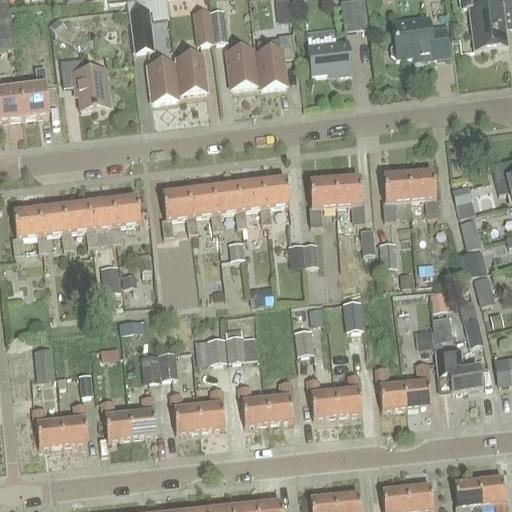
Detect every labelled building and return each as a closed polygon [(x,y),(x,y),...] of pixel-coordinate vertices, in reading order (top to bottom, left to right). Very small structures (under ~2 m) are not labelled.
[(84,0),(70,0),(72,9),(86,7),(84,0)] [(467,13),(473,57),(506,53),(502,15),(511,14),(511,0),(499,0),(501,7),(477,10),(476,0),(472,0),(458,2),(459,14),(467,13)] [(289,3),(274,5),(275,18),(290,16),(289,3)] [(362,4),(338,7),(341,37),(365,34),(362,4)] [(0,21),(9,21),(8,10),(0,10),(0,21)] [(208,17),(212,50),(225,48),(221,16),(208,17)] [(208,17),(191,19),(195,52),(212,50),(208,17)] [(134,61),(154,59),(149,19),(129,22),(134,61)] [(0,32),(10,32),(10,27),(9,21),(0,21),(0,32)] [(430,62),(431,65),(447,63),(444,34),(429,36),(427,24),(391,29),(395,66),(430,62)] [(64,33),(57,25),(49,32),(56,40),(64,33)] [(0,43),(11,42),(10,33),(10,32),(0,32),(0,43)] [(282,66),(294,64),(291,40),(278,42),(279,56),(253,59),(258,92),(259,92),(260,96),(286,93),(282,66)] [(0,54),(13,53),(11,42),(0,43),(0,54)] [(336,79),(337,83),(351,81),(346,47),(306,52),(310,83),(336,79)] [(258,92),(253,59),(252,59),(251,55),(225,59),(229,96),(258,92)] [(174,69),(178,102),(206,99),(201,61),(174,64),(175,68),(174,69)] [(62,94),(75,93),(78,118),(109,114),(104,75),(83,78),(82,65),(59,68),(62,94)] [(176,102),(178,102),(174,69),(146,72),(150,110),(177,106),(176,102)] [(36,92),(18,94),(22,125),(48,122),(44,92),(46,92),(44,73),(33,75),(36,92)] [(0,127),(22,125),(18,94),(0,96),(0,127)] [(511,206),(511,165),(490,171),(498,200),(509,197),(511,206)] [(432,179),(407,181),(409,207),(424,206),(425,225),(437,224),(435,204),(434,204),(432,179)] [(407,181),(381,183),(383,208),(382,208),(383,227),(395,227),(394,208),(409,207),(407,181)] [(358,185),(333,187),(335,213),(351,212),(352,230),(363,229),(361,210),(360,210),(358,185)] [(262,215),(258,215),(260,232),(270,231),(268,214),(288,211),(285,186),(259,189),(262,215)] [(310,214),(307,214),(309,233),(321,232),(320,214),(335,213),(333,187),(308,189),(310,214)] [(238,218),(234,218),(236,235),(245,234),(243,217),(258,215),(262,215),(259,189),(234,192),(238,218)] [(213,221),(209,221),(211,238),(221,237),(219,220),(234,218),(238,218),(234,192),(210,195),(213,221)] [(188,224),(185,224),(187,241),(196,240),(194,223),(209,221),(213,221),(210,195),(185,198),(188,224)] [(466,195),(452,198),(455,212),(469,208),(466,195)] [(164,226),(160,227),(162,244),(172,243),(170,226),(185,224),(188,224),(185,198),(161,201),(164,226)] [(113,233),(109,234),(111,251),(121,250),(119,232),(139,230),(136,204),(110,207),(113,233)] [(88,236),(84,237),(86,254),(97,253),(95,235),(109,234),(113,233),(110,207),(85,210),(88,236)] [(64,239),(60,240),(62,257),(72,256),(70,238),(84,237),(88,236),(85,210),(61,213),(64,239)] [(39,242),(35,243),(37,260),(48,259),(46,241),(60,240),(64,239),(61,213),(36,216),(39,242)] [(14,245),(11,245),(13,263),(23,262),(21,245),(35,243),(39,242),(36,216),(11,219),(14,245)] [(473,227),(459,230),(462,243),(476,240),(473,227)] [(371,236),(359,237),(361,261),(373,260),(371,236)] [(462,243),(465,257),(479,254),(476,240),(462,243)] [(242,249),(228,250),(230,267),(244,265),(242,249)] [(391,250),(377,251),(379,276),(393,275),(391,250)] [(319,274),(317,251),(305,252),(307,275),(319,274)] [(304,275),(303,252),(292,253),(293,276),(304,275)] [(482,256),(461,261),(466,284),(488,279),(482,256)] [(150,265),(139,266),(140,276),(151,275),(150,265)] [(400,294),(412,293),(411,279),(399,280),(400,294)] [(135,281),(121,283),(123,295),(137,293),(135,281)] [(120,312),(117,282),(101,283),(103,301),(109,301),(109,304),(107,304),(108,313),(120,312)] [(477,300),(489,297),(486,284),(474,287),(477,300)] [(247,296),(248,312),(271,310),(270,294),(269,294),(247,296)] [(223,297),(212,298),(213,307),(224,306),(223,297)] [(443,297),(430,300),(433,318),(446,316),(443,297)] [(492,309),(491,303),(489,297),(477,300),(480,312),(492,309)] [(469,307),(458,310),(461,320),(462,328),(474,325),(476,324),(472,307),(469,307)] [(321,314),(308,316),(310,333),(323,331),(321,314)] [(500,318),(488,321),(492,334),(503,332),(500,318)] [(474,325),(462,328),(469,354),(480,351),(483,351),(476,324),(474,325)] [(225,345),(223,345),(226,369),(243,367),(241,345),(240,335),(224,337),(225,345)] [(310,336),(293,338),(296,362),(313,360),(310,336)] [(433,354),(432,351),(430,336),(414,339),(416,356),(433,354)] [(221,346),(204,347),(206,371),(223,369),(221,346)] [(432,351),(433,354),(436,384),(448,382),(451,399),(480,396),(477,373),(456,376),(454,356),(442,357),(441,357),(440,350),(432,351)] [(117,354),(100,356),(101,367),(119,365),(117,354)] [(49,356),(32,358),(36,390),(53,388),(49,356)] [(156,363),(156,364),(159,387),(176,385),(174,361),(156,363)] [(142,391),(158,389),(155,363),(139,365),(142,391)] [(497,392),(510,390),(506,365),(492,368),(497,392)] [(402,391),(404,415),(429,412),(427,388),(428,388),(426,369),(415,370),(417,389),(402,391)] [(404,415),(402,391),(387,392),(385,374),(374,375),(376,395),(378,395),(380,417),(404,415)] [(348,397),(333,398),(335,422),(361,419),(358,396),(359,396),(358,381),(346,382),(348,397)] [(88,382),(77,383),(79,404),(90,403),(88,382)] [(65,384),(56,385),(57,393),(66,392),(65,384)] [(317,385),(306,386),(308,401),(309,401),(312,424),(335,422),(333,398),(318,400),(317,385)] [(279,404),(264,406),(267,429),(292,427),(289,404),(291,404),(289,388),(278,390),(279,404)] [(248,393),(238,394),(239,410),(241,409),(243,432),(267,429),(264,406),(250,407),(248,393)] [(211,411),(196,413),(198,437),(223,434),(221,411),(222,411),(220,396),(209,397),(211,411)] [(180,400),(169,401),(171,416),(172,416),(174,439),(198,437),(196,413),(181,414),(180,400)] [(127,420),(130,444),(154,442),(152,419),(154,419),(152,403),(140,404),(141,419),(127,420)] [(127,420),(113,422),(112,407),(100,408),(102,423),(103,423),(106,446),(130,444),(127,420)] [(73,426),(59,428),(61,451),(86,449),(84,426),(85,426),(84,411),(72,412),(73,426)] [(43,415),(32,416),(33,431),(35,431),(37,454),(61,451),(59,428),(45,429),(43,415)] [(478,505),(479,511),(493,510),(492,511),(506,511),(506,508),(504,509),(501,486),(477,488),(478,505)] [(477,511),(479,511),(478,505),(477,488),(452,491),(454,511),(477,511)] [(430,511),(429,493),(405,496),(406,511),(430,511)] [(406,511),(405,496),(380,498),(381,511),(406,511)] [(358,511),(357,501),(333,504),(333,511),(358,511)]
